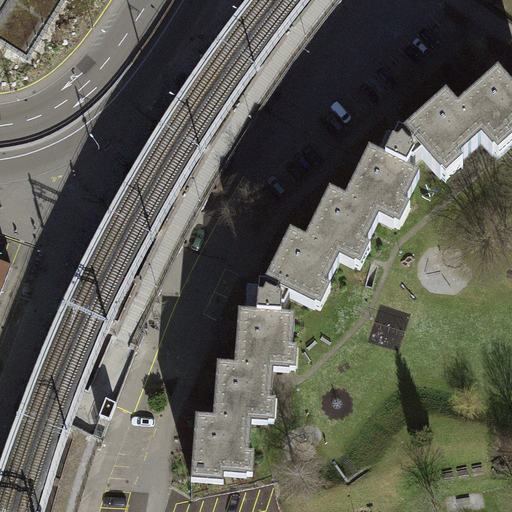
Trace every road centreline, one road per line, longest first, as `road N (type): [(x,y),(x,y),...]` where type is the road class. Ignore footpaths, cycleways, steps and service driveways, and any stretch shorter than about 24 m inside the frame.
road 1 (primary): [(0,171),(46,160),(105,122),(197,0)]
road 2 (primary): [(150,0),(72,97),(0,126)]
